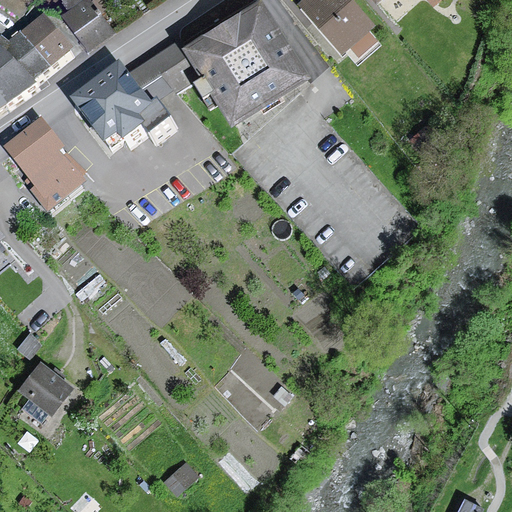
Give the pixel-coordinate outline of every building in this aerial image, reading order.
[(375,26),(352,0),(311,0),(304,6),(345,53),(375,26)] [(89,1),(66,18),(91,51),(114,35),(89,1)] [(177,43),(152,60),(129,75),(121,65),(97,82),(74,97),(84,111),(117,152),(149,127),(159,142),(178,128),(167,113),(162,116),(152,104),(174,88),(178,94),(203,79),(237,125),(310,79),(264,5),(201,44),(185,53),(177,43)] [(50,82),(58,76),(78,56),(64,40),(49,23),(31,36),(28,39),(7,55),(0,50),(0,119),(12,112),(35,94),(42,89),(50,82)] [(48,129),(13,157),(55,211),(87,185),(67,161),(70,158),(48,129)] [(40,350),(27,338),(14,352),(27,364),(40,350)] [(73,388),(42,364),(22,389),(54,413),(73,388)] [(196,479),(183,465),(158,488),(171,502),(196,479)]
